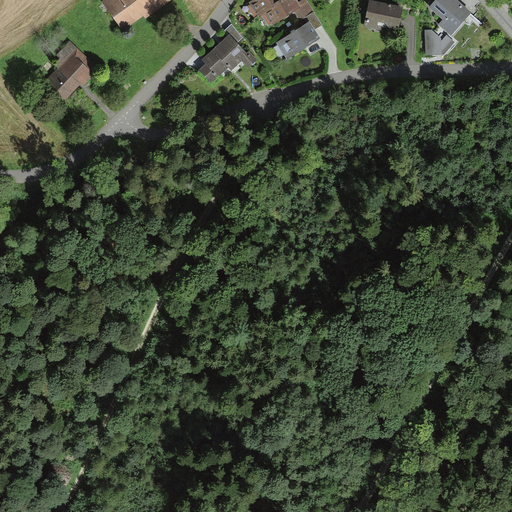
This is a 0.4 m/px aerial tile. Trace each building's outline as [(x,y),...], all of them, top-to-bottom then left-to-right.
[(109,0),(124,21),(153,0),(109,0)] [(299,18),(311,10),(305,0),(298,0),(297,1),(296,0),(248,0),(246,2),(253,14),(260,10),(268,23),(293,8),(299,18)] [(370,0),(369,0),(364,28),(378,30),(379,24),(394,27),(398,5),(370,0)] [(442,18),(437,23),(450,34),(469,12),(455,0),(432,0),(427,6),(442,18)] [(276,42),(286,58),(317,39),(307,23),(276,42)] [(247,66),(253,60),(230,34),(203,58),(206,62),(199,68),(210,81),(239,56),(247,66)] [(44,77),(63,96),(91,68),(72,49),(44,77)]
